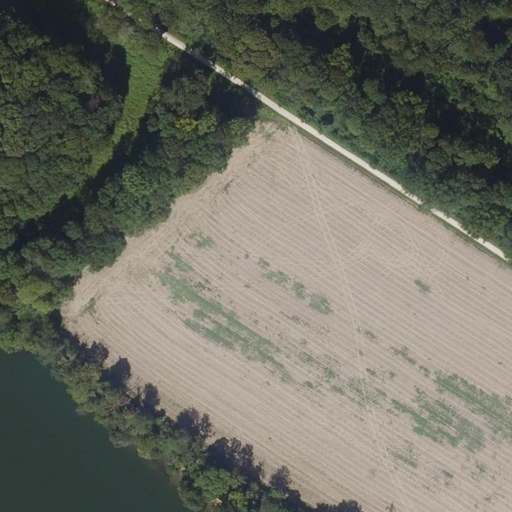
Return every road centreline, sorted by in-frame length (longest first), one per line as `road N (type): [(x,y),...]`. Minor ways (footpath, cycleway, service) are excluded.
road 1 (track): [(511,261),(260,97)]
road 2 (track): [(260,97),(106,0)]
